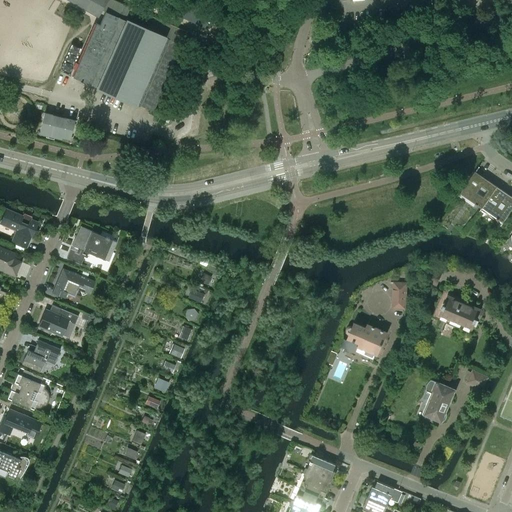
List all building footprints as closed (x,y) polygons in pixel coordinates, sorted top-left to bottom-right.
[(111,0),(72,0),(98,15),(101,9),(105,11),(99,25),(96,23),(78,63),(77,65),(75,69),(72,77),(87,83),(98,88),(99,89),(113,95),(119,97),(134,104),(134,103),(138,105),(149,109),(152,111),(176,57),(185,36),(187,32),(146,13),(144,12),(143,14),(112,1),(111,0)] [(178,0),(174,10),(206,24),(211,11),(184,0),(178,0)] [(317,45),(323,47),(324,47),(324,48),(325,47),(330,33),(318,28),(313,43),(317,44),(317,45)] [(43,112),(39,130),(69,138),(73,120),(64,117),(64,118),(51,115),(51,114),(43,112)] [(496,186),(475,172),(460,193),(482,208),(496,186)] [(511,209),(511,196),(496,186),(482,208),(503,222),(511,209)] [(22,216),(6,209),(0,222),(16,230),(12,241),(26,247),(27,246),(25,245),(30,235),(32,236),(38,222),(30,219),(30,220),(22,216)] [(112,252),(118,237),(101,230),(100,234),(80,226),(72,245),(108,261),(112,252)] [(108,261),(72,245),(71,249),(84,255),(81,264),(80,265),(89,268),(91,264),(107,271),(115,253),(112,252),(108,261)] [(15,253),(0,246),(0,270),(15,276),(21,261),(13,258),(15,253)] [(84,255),(71,249),(70,249),(66,258),(81,264),(84,255)] [(55,285),(52,292),(65,298),(67,292),(69,293),(76,290),(77,288),(89,294),(95,281),(70,270),(69,273),(61,270),(58,277),(60,278),(57,285),(55,285)] [(208,284),(212,276),(203,272),(199,280),(208,284)] [(438,283),(425,278),(424,282),(436,287),(438,283)] [(405,309),(407,282),(392,281),(391,308),(405,309)] [(196,289),(193,298),(200,301),(204,292),(196,289)] [(440,313),(473,327),(481,309),(447,295),(440,313)] [(75,324),(78,315),(52,304),(50,310),(51,310),(50,312),(47,311),(41,325),(39,324),(38,324),(62,334),(69,337),(75,324)] [(196,319),(198,308),(187,307),(186,318),(196,319)] [(90,334),(96,319),(83,313),(81,318),(86,320),(82,331),(90,334)] [(384,339),(387,332),(368,324),(366,327),(354,322),(353,326),(351,326),(350,326),(348,327),(347,328),(347,330),(347,332),(348,333),(350,334),(348,338),(360,343),(358,346),(378,354),(380,348),(379,346),(382,339),(384,339)] [(187,340),(191,328),(182,325),(178,337),(187,340)] [(30,344),(28,349),(22,364),(40,371),(45,359),(54,363),(60,348),(38,339),(35,346),(30,344)] [(180,357),(184,347),(172,343),(168,352),(180,357)] [(172,373),(175,364),(165,360),(161,369),(172,373)] [(33,409),(35,404),(37,405),(38,405),(39,405),(41,405),(42,404),(43,403),(44,402),(45,401),(46,400),(46,399),(47,397),(47,396),(46,394),(46,393),(45,392),(44,391),(43,390),(42,389),(44,385),(40,383),(42,377),(20,368),(24,369),(21,375),(17,374),(7,398),(33,409)] [(488,377),(473,370),(467,382),(482,389),(488,377)] [(158,379),(153,389),(165,393),(169,383),(158,379)] [(447,386),(431,379),(430,380),(429,381),(428,382),(427,384),(427,385),(426,386),(426,387),(426,388),(426,390),(433,393),(427,409),(425,413),(443,421),(444,420),(445,420),(446,419),(446,418),(447,417),(447,416),(447,414),(447,413),(447,412),(445,412),(453,393),(450,392),(450,391),(450,390),(450,389),(449,388),(448,388),(448,387),(447,387),(446,387),(447,386)] [(151,397),(147,404),(156,408),(160,401),(151,397)] [(41,422),(10,409),(5,421),(2,420),(0,424),(0,430),(9,434),(12,425),(27,431),(26,434),(34,438),(41,422)] [(147,423),(149,416),(143,414),(141,421),(147,423)] [(137,431),(133,440),(141,443),(144,434),(137,431)] [(127,447),(124,455),(133,459),(137,451),(127,447)] [(27,465),(28,462),(29,461),(29,460),(29,459),(28,459),(28,458),(27,457),(26,456),(25,456),(24,456),(23,456),(22,456),(19,456),(21,456),(20,459),(0,450),(0,467),(7,471),(6,474),(15,478),(16,474),(20,476),(19,477),(23,472),(27,465)] [(336,464),(311,453),(308,460),(311,461),(308,468),(305,467),(304,470),(331,481),(333,479),(330,478),(336,464)] [(121,465),(118,472),(127,476),(130,469),(121,465)] [(331,481),(304,470),(303,472),(305,473),(300,487),(322,496),(328,483),(330,484),(331,481)] [(122,492),(125,484),(114,479),(111,488),(122,492)] [(377,488),(375,487),(374,488),(373,488),(372,489),(371,489),(371,490),(368,497),(387,505),(390,499),(398,502),(402,491),(380,482),(377,488)] [(322,496),(300,487),(294,500),(292,499),(290,502),(314,511),(318,511),(319,511),(316,510),(322,496)] [(114,509),(118,500),(112,497),(108,506),(114,509)] [(384,511),(387,505),(368,497),(365,505),(364,505),(364,506),(365,507),(365,508),(366,508),(365,509),(367,510),(366,511),(384,511)] [(314,511),(290,502),(289,504),(292,505),(289,511),(287,511),(286,511),(314,511)]
